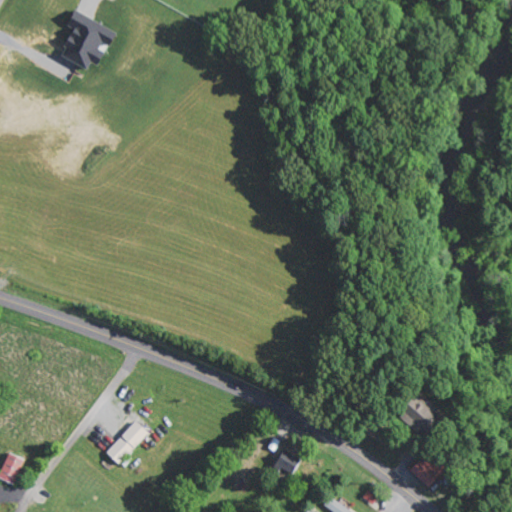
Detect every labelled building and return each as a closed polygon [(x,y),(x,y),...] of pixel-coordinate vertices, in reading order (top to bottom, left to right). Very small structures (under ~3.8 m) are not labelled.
[(116,32),(73,11),(67,25),(73,28),(60,56),(87,69),(90,62),(95,64),(105,44),(109,46),(116,32)] [(427,432),(442,412),(416,393),(401,413),(427,432)] [(107,453),(120,465),(149,434),(136,422),(107,453)] [(276,465),(293,474),(301,459),(284,450),(276,465)] [(0,474),(0,478),(14,485),(25,460),(9,453),(0,474)] [(439,478),(420,461),(410,471),(429,489),(439,478)] [(333,511),(353,511),(332,497),(325,506),(333,511)]
